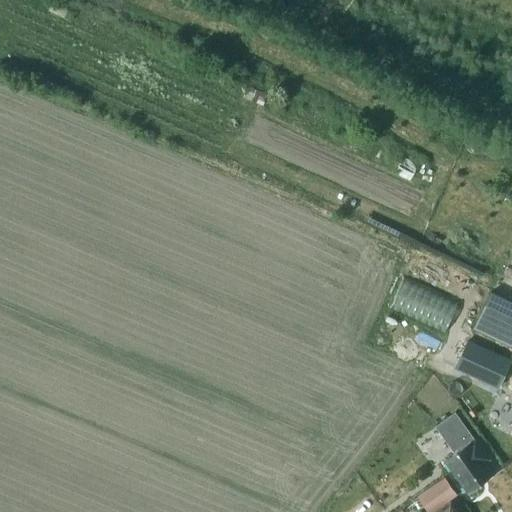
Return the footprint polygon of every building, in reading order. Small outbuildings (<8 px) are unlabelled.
[(249,96),(271,101),(275,89),(252,83),(249,96)] [(395,173),(416,180),(422,159),(402,153),(395,173)] [(511,294),(498,288),(481,326),(511,340),(511,294)] [(468,340),(455,367),(498,387),(511,359),(468,340)] [(454,437),(449,430),(425,447),(434,459),(450,447),(454,452),(444,460),(468,492),(493,473),(485,461),(489,458),(474,437),(473,438),(466,428),(454,437)] [(430,511),(431,511),(457,493),(444,476),(418,496),(430,511)] [(456,511),(450,503),(437,511),(456,511)]
